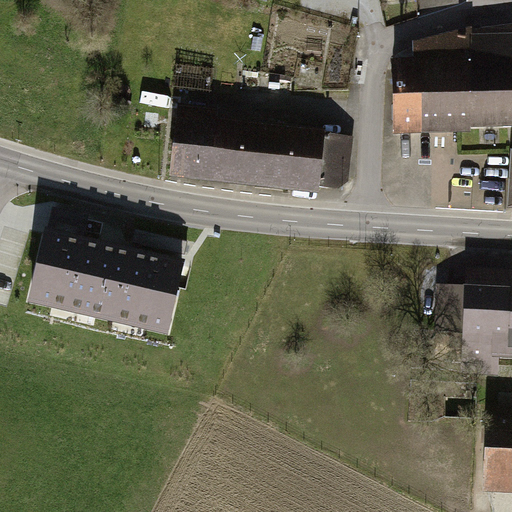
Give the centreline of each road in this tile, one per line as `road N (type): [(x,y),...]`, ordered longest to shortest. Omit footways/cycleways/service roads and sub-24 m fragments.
road 1 (tertiary): [(5,163),(144,201),(364,227)]
road 2 (residential): [(364,227),(384,47),(511,9)]
road 3 (tertiary): [(364,227),(511,236)]
